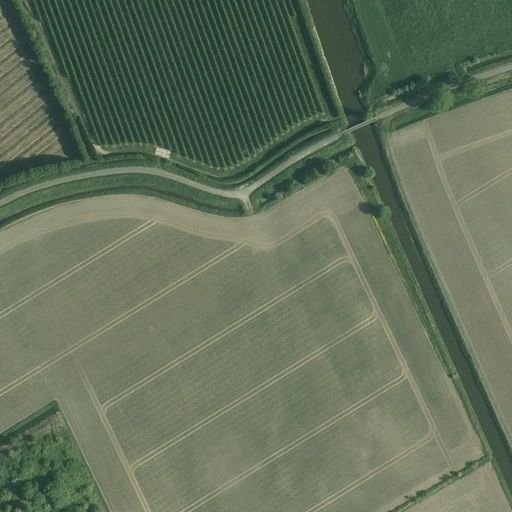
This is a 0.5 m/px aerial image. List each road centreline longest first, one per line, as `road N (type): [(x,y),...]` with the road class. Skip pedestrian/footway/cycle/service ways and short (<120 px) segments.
road 1 (unclassified): [(0,202),(129,170),(243,193),(342,133)]
road 2 (unclassified): [(375,117),(511,67)]
